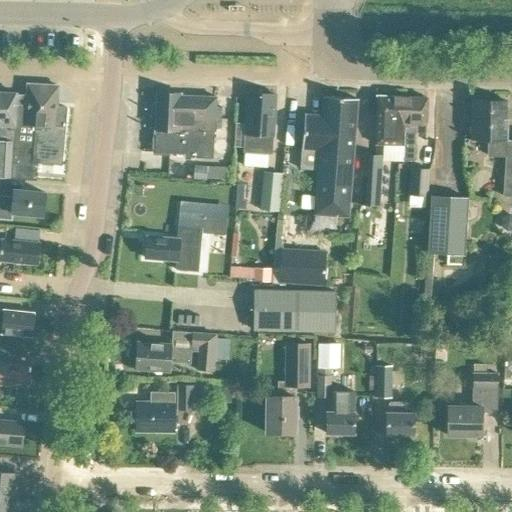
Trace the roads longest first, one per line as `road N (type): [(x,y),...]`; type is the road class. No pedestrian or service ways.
road 1 (residential): [(53,481),(67,308),(87,260),(114,19)]
road 2 (residential): [(511,489),(53,481)]
road 3 (residential): [(511,83),(359,76),(337,68),(334,0)]
